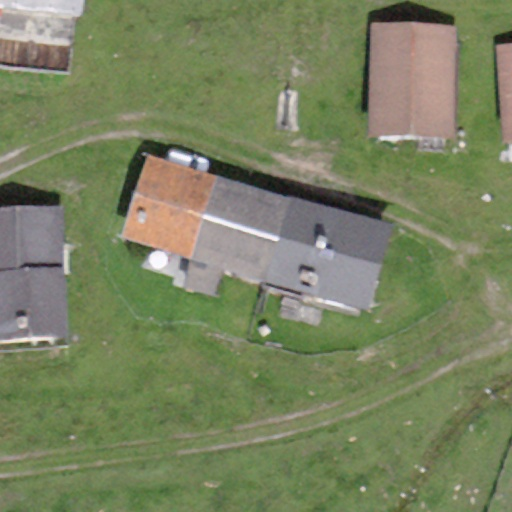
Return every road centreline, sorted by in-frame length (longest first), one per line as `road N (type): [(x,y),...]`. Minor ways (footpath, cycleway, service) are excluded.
road 1 (track): [(0,164),(69,136),(121,125),(162,128),(375,198),(465,247),(511,291)]
road 2 (track): [(511,341),(322,414),(225,437),(0,466)]
